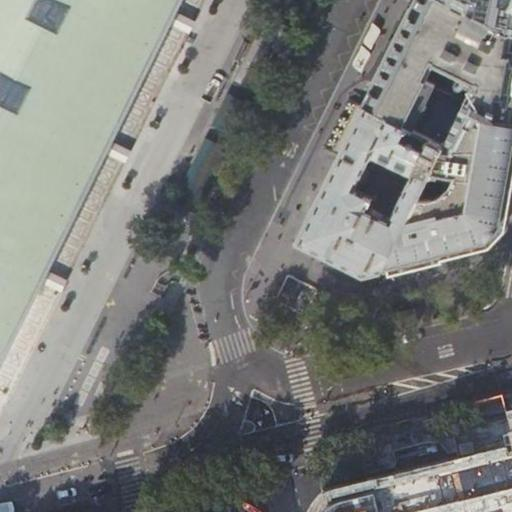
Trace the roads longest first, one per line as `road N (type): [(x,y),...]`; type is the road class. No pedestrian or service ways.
road 1 (primary): [(195,470),(219,430),(235,362),(218,278),(352,0)]
road 2 (primary): [(195,470),(507,383),(511,375)]
road 3 (primary): [(33,511),(195,470)]
